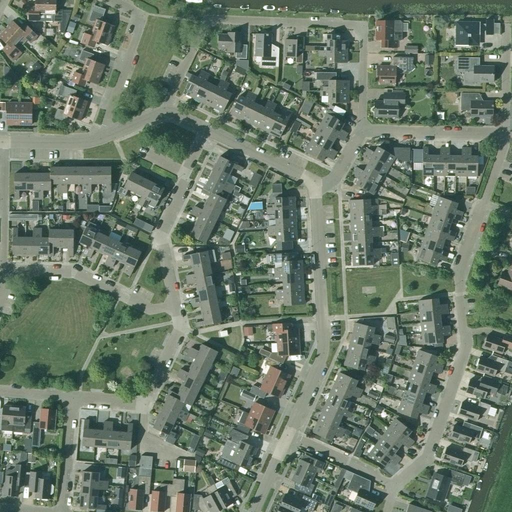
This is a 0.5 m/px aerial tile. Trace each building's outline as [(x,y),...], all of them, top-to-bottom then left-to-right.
[(29,21),(45,22),(45,0),(35,0),(35,9),(29,9),(29,21)] [(45,0),(45,22),(62,22),(62,10),(56,10),(56,0),(45,0)] [(93,30),(111,36),(114,26),(101,22),(105,10),(94,6),(92,12),(88,21),(95,24),(93,30)] [(493,36),(493,21),(486,20),(486,25),(480,25),(480,23),(456,22),(455,47),(468,47),(468,44),(477,45),(477,35),(480,35),(480,30),(485,31),(485,35),(493,36)] [(375,40),(382,40),(382,48),(397,49),(397,41),(402,41),(402,33),(402,23),(400,21),(393,21),(377,21),(377,32),(376,32),(375,40)] [(13,22),(6,29),(20,42),(24,38),(31,44),(37,36),(27,27),(23,31),(13,22)] [(73,34),(76,24),(70,22),(67,32),(73,34)] [(20,42),(6,29),(0,35),(0,38),(9,47),(4,52),(14,61),(21,53),(15,47),(20,42)] [(107,46),(111,36),(93,30),(91,36),(84,34),(81,43),(92,47),(94,41),(107,46)] [(247,46),(241,45),(241,34),(228,33),(228,35),(219,35),(218,47),(227,47),(227,52),(236,53),(236,59),(246,59),(247,46)] [(278,53),(272,53),(271,53),(271,35),(256,34),(255,56),(261,57),(261,67),(278,67),(278,53)] [(302,64),(303,36),(296,36),(296,40),(285,40),(284,58),(295,58),(295,64),(302,64)] [(319,47),(319,52),(347,52),(347,41),(327,41),(327,47),(319,47)] [(83,69),(101,75),(105,65),(91,61),(94,55),(82,51),(79,60),(85,63),(83,69)] [(347,52),(319,52),(319,57),(327,57),(327,63),(347,63),(347,52)] [(433,56),(424,56),(424,65),(433,65),(433,56)] [(413,58),(407,58),(393,58),(392,67),(377,66),(377,76),(379,77),(379,85),(395,85),(396,74),(404,74),(406,72),(409,74),(415,68),(412,65),(413,58)] [(479,58),(465,58),(457,58),(456,72),(464,72),(464,85),(475,85),(475,82),(493,83),(493,67),(479,66),(479,58)] [(239,67),(247,71),(248,71),(248,61),(240,61),(239,67)] [(206,73),(212,75),(215,68),(210,66),(206,73)] [(247,71),(239,67),(237,66),(234,72),(244,76),(247,71)] [(4,82),(18,82),(8,67),(4,67),(4,82)] [(98,85),(101,75),(83,69),(81,75),(74,73),(71,82),(82,86),(84,80),(98,85)] [(193,98),(205,73),(201,71),(197,78),(192,75),(183,93),(193,98)] [(220,79),(224,81),(228,73),(224,71),(220,79)] [(210,75),(205,73),(193,98),(203,103),(211,85),(206,82),(210,75)] [(348,92),(348,81),(336,81),(336,73),(316,73),(316,81),(328,81),(328,87),(320,87),(320,92),(348,92)] [(41,83),(47,85),(49,79),(44,77),(41,83)] [(40,83),(34,79),(30,85),(36,89),(40,83)] [(217,88),(211,85),(203,103),(212,108),(225,83),(220,80),(217,88)] [(229,85),(225,83),(212,108),(223,113),(231,95),(225,92),(229,85)] [(68,99),(66,105),(84,111),(87,102),(74,97),(76,91),(65,87),(62,97),(68,99)] [(392,94),(389,94),(383,94),(383,102),(375,102),(374,117),(397,118),(398,108),(404,108),(405,94),(403,94),(403,91),(392,91),(392,94)] [(230,114),(240,119),(252,94),(248,92),(245,99),(239,96),(230,114)] [(348,92),(320,92),(320,97),(328,97),(328,103),(348,103),(348,92)] [(493,107),(493,105),(493,102),(475,102),(475,94),(461,93),(460,111),(470,111),(470,117),(492,117),(493,107)] [(240,119),(250,124),(259,106),(253,103),(257,96),(252,94),(240,119)] [(311,102),(305,99),(303,105),(308,107),(311,102)] [(52,103),(44,101),(42,107),(50,109),(52,103)] [(260,129),(272,103),(268,101),(264,108),(259,106),(250,124),(260,129)] [(7,125),(19,125),(19,104),(7,103),(7,125)] [(260,129),(269,133),(278,115),(273,113),(276,105),(272,103),(260,129)] [(19,104),(19,125),(31,125),(32,104),(19,104)] [(84,111),(66,105),(64,111),(57,109),(54,118),(65,123),(67,117),(80,121),(84,111)] [(340,110),(333,106),(330,111),(338,115),(340,110)] [(278,115),(269,133),(280,138),(292,113),(287,111),(284,118),(278,115)] [(321,124),(345,137),(347,133),(340,129),(344,124),(326,114),(321,124)] [(311,127),(297,119),(295,122),(300,124),(309,130),(311,127)] [(343,142),(345,137),(321,124),(315,133),(333,143),(336,138),(343,142)] [(330,148),(333,143),(315,133),(310,142),(334,156),(337,152),(330,148)] [(332,160),(334,156),(310,142),(305,152),(322,162),(325,156),(332,160)] [(367,149),(365,153),(389,167),(395,157),(378,147),(374,153),(367,149)] [(433,176),(434,156),(428,156),(428,148),(423,148),(422,176),(433,176)] [(440,156),(434,156),(433,176),(444,176),(445,148),(440,148),(440,156)] [(449,148),(445,148),(444,176),(455,176),(455,156),(449,156),(449,148)] [(461,156),(455,156),(455,176),(466,176),(466,149),(461,148),(461,156)] [(403,157),(411,157),(412,150),(404,149),(403,157)] [(471,149),(466,149),(466,176),(477,177),(477,157),(471,157),(471,149)] [(389,167),(365,153),(363,157),(370,161),(367,166),(384,176),(389,167)] [(220,157),(214,168),(229,175),(233,168),(241,172),(243,168),(235,164),(220,157)] [(357,168),(354,172),(379,186),(384,176),(367,166),(364,172),(357,168)] [(98,168),(99,184),(106,184),(106,193),(111,193),(111,184),(111,167),(98,168)] [(51,190),(51,184),(51,168),(50,168),(50,174),(39,174),(39,200),(43,200),(43,190),(51,190)] [(58,193),(63,193),(63,168),(51,168),(51,184),(58,184),(58,193)] [(67,184),(75,184),(74,168),(63,168),(63,193),(67,193),(67,184)] [(82,193),(87,193),(86,168),(74,168),(75,184),(82,184),(82,193)] [(91,184),(99,184),(98,168),(86,168),(87,193),(91,193),(91,184)] [(229,175),(214,168),(209,178),(232,190),(234,186),(226,182),(229,175)] [(379,186),(354,172),(352,176),(359,180),(356,185),(373,195),(379,186)] [(128,190),(135,193),(142,178),(131,173),(124,187),(124,188),(120,196),(124,198),(128,190)] [(19,191),(27,191),(27,174),(14,174),(14,191),(15,191),(15,200),(19,200),(19,191)] [(34,200),(39,200),(39,174),(27,174),(27,191),(34,191),(34,200)] [(138,205),(142,206),(153,183),(142,178),(135,193),(142,196),(138,205)] [(209,178),(204,189),(219,197),(219,196),(222,190),(230,194),(232,190),(209,178)] [(260,181),(254,178),(251,183),(247,180),(246,183),(256,188),(260,181)] [(154,209),(164,189),(153,183),(142,206),(146,208),(147,205),(154,209)] [(209,197),(206,204),(221,211),(226,200),(219,196),(219,197),(204,189),(203,189),(201,193),(209,197)] [(267,205),(267,210),(295,208),(294,197),(282,198),(282,193),(272,193),(269,197),(269,205),(267,205)] [(435,208),(461,217),(463,212),(455,210),(457,204),(438,197),(435,208)] [(349,201),(350,212),(378,210),(378,206),(370,206),(369,200),(349,201)] [(194,206),(192,210),(216,222),(221,211),(206,204),(203,211),(194,206)] [(275,214),(275,220),(295,219),(295,208),(267,210),(267,215),(275,214)] [(431,218),(450,224),(452,219),(459,221),(461,217),(435,208),(431,218)] [(199,218),(195,225),(210,232),(216,222),(192,210),(191,214),(199,218)] [(350,212),(351,223),(371,222),(370,216),(378,215),(378,210),(350,212)] [(428,228),(454,237),(455,233),(448,230),(450,224),(431,218),(428,228)] [(145,224),(136,219),(133,225),(143,229),(145,224)] [(268,227),(268,231),(296,230),(295,219),(275,220),(276,226),(268,227)] [(351,233),(379,232),(379,227),(371,228),(371,222),(351,223),(351,233)] [(210,232),(195,225),(192,232),(184,228),(182,232),(190,236),(205,243),(210,232)] [(86,256),(97,232),(86,227),(79,242),(86,246),(82,254),(86,256)] [(452,242),(454,237),(428,228),(424,238),(443,245),(445,239),(452,242)] [(25,255),(25,238),(17,238),(18,229),(13,229),(13,238),(13,254),(25,255)] [(37,255),(37,229),(33,229),(33,238),(25,238),(25,255),(37,255)] [(49,255),(49,238),(41,238),(42,229),(37,229),(37,255),(49,255)] [(61,247),(61,230),(49,230),(49,238),(49,255),(48,256),(53,256),(53,247),(61,247)] [(73,230),(61,230),(61,247),(69,247),(68,256),(73,256),(73,247),(73,230)] [(296,230),(268,231),(268,236),(276,236),(277,242),(297,241),(296,230)] [(101,253),(108,238),(97,232),(86,256),(90,258),(94,249),(101,253)] [(351,233),(352,244),(372,243),(371,237),(379,237),(379,232),(351,233)] [(108,266),(119,243),(108,238),(101,253),(108,256),(104,264),(108,266)] [(441,250),(443,245),(424,238),(420,248),(447,258),(448,253),(441,250)] [(123,263),(130,248),(119,243),(108,266),(112,268),(116,260),(123,263)] [(372,243),(352,244),(352,255),(380,254),(380,249),(372,249),(372,243)] [(409,245),(403,244),(401,252),(407,254),(409,245)] [(141,253),(130,248),(123,263),(130,266),(126,274),(130,276),(134,268),(141,253)] [(445,262),(447,258),(420,248),(417,259),(435,265),(438,260),(445,262)] [(192,259),(193,267),(209,263),(207,251),(191,255),(182,257),(182,261),(192,259)] [(297,253),(270,255),(270,263),(274,263),(275,269),(274,269),(274,273),(302,272),(302,261),(297,261),(297,253)] [(380,254),(352,255),(353,266),(373,265),(373,259),(381,258),(380,254)] [(209,263),(193,267),(195,274),(186,276),(186,280),(212,275),(209,263)] [(511,263),(511,264),(507,274),(502,272),(497,285),(511,290),(511,263)] [(302,272),(274,273),(275,278),(283,278),(283,284),(303,283),(302,272)] [(212,275),(186,280),(187,285),(196,283),(198,290),(214,287),(212,275)] [(275,290),(275,295),(303,294),(303,283),(283,284),(283,290),(275,290)] [(214,287),(198,290),(199,298),(190,300),(191,304),(216,299),(214,287)] [(303,294),(275,295),(276,300),(284,299),(284,306),(304,305),(303,294)] [(216,299),(191,304),(192,308),(201,306),(202,314),(219,311),(216,299)] [(418,301),(419,312),(447,309),(446,304),(438,305),(438,299),(418,301)] [(447,309),(419,312),(420,323),(440,321),(440,315),(447,314),(447,309)] [(219,311),(202,314),(204,321),(195,323),(196,327),(205,326),(221,323),(219,311)] [(420,323),(422,334),(449,331),(449,326),(441,327),(440,321),(420,323)] [(355,323),(352,334),(379,341),(380,336),(373,334),(374,328),(355,323)] [(277,343),(298,342),(298,330),(283,331),(282,324),(267,325),(268,332),(277,332),(277,343)] [(243,336),(252,336),(252,328),(243,328),(243,336)] [(449,331),(422,334),(423,345),(443,343),(442,336),(450,335),(449,331)] [(352,334),(350,344),(369,349),(370,343),(378,345),(379,341),(352,334)] [(511,337),(504,334),(502,340),(487,335),(483,347),(502,354),(504,347),(511,349),(511,337)] [(385,335),(383,341),(393,344),(395,338),(385,335)] [(299,354),(298,342),(277,343),(278,353),(271,353),(269,358),(279,363),(282,364),(286,355),(299,354)] [(350,344),(347,355),(374,362),(375,357),(367,355),(369,349),(350,344)] [(191,348),(189,352),(212,363),(217,352),(202,345),(199,352),(191,348)] [(415,361),(441,370),(443,365),(435,363),(437,357),(419,350),(415,361)] [(212,363),(189,352),(187,355),(195,359),(192,366),(207,374),(212,363)] [(374,362),(347,355),(344,366),(364,371),(365,364),(373,366),(374,362)] [(479,358),(475,370),(494,377),(496,370),(504,372),(511,375),(511,374),(511,362),(508,361),(497,357),(491,355),(489,361),(486,360),(479,358)] [(270,367),(265,378),(285,387),(290,375),(276,369),(279,363),(267,358),(264,364),(270,367)] [(411,371),(430,378),(432,372),(440,375),(441,370),(415,361),(411,371)] [(207,374),(192,366),(188,373),(180,369),(178,373),(201,384),(207,374)] [(428,383),(430,378),(411,371),(408,381),(434,390),(436,386),(428,383)] [(201,384),(178,373),(176,377),(185,381),(181,388),(196,395),(201,384)] [(335,383),(360,394),(362,390),(355,387),(357,381),(339,373),(335,383)] [(250,393),(256,395),(263,398),(266,392),(280,398),(285,387),(265,378),(260,389),(253,386),(250,393)] [(494,394),(498,383),(487,379),(485,385),(470,380),(465,392),(484,399),(487,392),(494,394)] [(404,392),(423,398),(425,392),(433,395),(434,390),(408,381),(404,392)] [(360,395),(360,394),(335,383),(330,393),(348,401),(351,395),(362,401),(364,396),(360,395)] [(508,387),(500,384),(498,392),(506,394),(508,387)] [(196,395),(181,388),(178,395),(170,391),(168,395),(169,396),(169,395),(184,403),(191,406),(196,395)] [(253,402),(256,395),(250,393),(243,390),(240,396),(253,402)] [(378,395),(369,391),(367,396),(376,400),(378,395)] [(421,404),(423,398),(404,392),(401,402),(427,411),(429,406),(421,404)] [(346,406),(348,401),(330,393),(326,403),(351,414),(353,410),(346,406)] [(169,395),(169,396),(164,406),(187,417),(187,418),(194,421),(196,417),(189,414),(180,410),(184,403),(169,395)] [(426,415),(427,411),(401,402),(397,412),(416,419),(418,413),(426,415)] [(486,417),(490,406),(479,402),(477,408),(462,402),(458,415),(476,421),(479,414),(486,417)] [(249,414),(269,422),(274,411),(254,403),(249,414)] [(322,413),(340,421),(342,415),(350,418),(351,414),(326,403),(322,413)] [(1,431),(12,432),(14,407),(3,406),(2,412),(0,411),(0,430),(1,430),(1,431)] [(164,406),(158,417),(173,424),(177,417),(185,421),(187,418),(187,417),(164,406)] [(382,408),(378,406),(374,411),(379,414),(382,408)] [(14,407),(12,432),(23,433),(23,434),(30,434),(30,429),(32,414),(25,414),(26,408),(14,407)] [(54,430),(56,410),(41,409),(40,423),(33,423),(32,440),(40,441),(41,429),(54,430)] [(264,434),(269,422),(249,414),(243,412),(242,415),(236,429),(248,434),(250,428),(264,434)] [(337,426),(340,421),(322,413),(317,423),(343,434),(345,429),(337,426)] [(170,431),(173,424),(158,417),(153,428),(168,435),(176,439),(178,435),(170,431)] [(395,419),(389,428),(411,445),(414,441),(407,436),(411,431),(395,419)] [(94,447),(96,430),(88,430),(89,420),(84,420),(84,429),(83,429),(82,446),(94,447)] [(106,448),(108,422),(104,422),(103,431),(96,430),(94,447),(106,448)] [(118,449),(119,432),(112,432),(113,422),(108,422),(106,448),(118,449)] [(483,428),(471,424),(464,422),(462,428),(454,425),(450,437),(469,444),(471,437),(479,440),(483,428)] [(343,434),(317,423),(313,433),(331,441),(333,435),(341,438),(343,434)] [(127,433),(119,432),(118,449),(130,450),(132,433),(132,424),(128,424),(127,433)] [(365,432),(370,436),(374,431),(369,427),(365,432)] [(411,445),(389,428),(382,437),(398,449),(402,444),(408,449),(411,445)] [(224,447),(236,452),(236,451),(253,459),(258,448),(245,443),(248,436),(232,429),(229,436),(232,438),(230,442),(227,440),(224,447)] [(214,433),(206,430),(203,436),(211,439),(214,433)] [(359,442),(356,449),(360,450),(363,444),(367,439),(363,437),(360,442),(359,442)] [(376,445),(398,462),(401,458),(394,453),(398,449),(382,437),(376,445)] [(354,444),(347,442),(345,448),(351,450),(354,444)] [(395,466),(398,462),(376,445),(369,454),(385,466),(388,461),(395,466)] [(248,469),(253,459),(236,451),(236,452),(224,447),(221,453),(223,454),(221,457),(220,456),(218,463),(233,470),(236,463),(248,469)] [(475,451),(463,447),(461,453),(446,448),(442,460),(461,467),(463,460),(471,462),(471,461),(476,462),(478,455),(474,453),(475,451)] [(205,452),(197,449),(195,455),(202,458),(205,452)] [(36,455),(28,454),(27,463),(35,464),(36,455)] [(149,495),(152,457),(140,456),(137,490),(130,489),(129,509),(142,510),(143,494),(149,495)] [(301,460),(296,470),(313,478),(315,472),(319,474),(324,463),(309,456),(306,462),(301,460)] [(195,461),(184,460),(183,472),(194,472),(195,469),(195,461)] [(6,476),(0,476),(0,481),(5,482),(4,495),(17,496),(18,485),(24,486),(26,466),(19,465),(16,465),(15,471),(6,471),(6,476)] [(210,486),(222,509),(233,503),(231,499),(237,495),(229,482),(223,485),(224,487),(218,491),(214,484),(216,484),(212,476),(210,477),(204,466),(201,468),(210,486)] [(313,478),(296,470),(291,481),(297,483),(294,489),(309,496),(314,486),(310,484),(313,478)] [(461,488),(466,475),(449,470),(446,477),(435,473),(427,497),(442,502),(449,484),(461,488)] [(52,485),(50,485),(50,480),(41,479),(42,473),(30,472),(29,491),(36,492),(35,498),(48,499),(49,495),(51,495),(53,494),(54,487),(52,485)] [(83,472),(82,484),(107,486),(108,482),(99,481),(99,473),(83,472)] [(334,487),(338,489),(342,480),(337,478),(334,487)] [(172,485),(171,497),(177,497),(175,511),(188,511),(190,495),(183,494),(184,480),(173,479),(172,485)] [(365,492),(368,486),(351,479),(347,489),(357,494),(354,502),(372,510),(378,497),(365,492)] [(82,484),(81,496),(97,497),(98,489),(107,490),(107,486),(82,484)] [(171,497),(172,485),(160,484),(159,492),(152,491),(151,511),(161,511),(163,511),(165,496),(171,497)] [(209,511),(216,511),(222,509),(210,486),(206,489),(209,495),(203,499),(201,495),(193,495),(192,510),(201,511),(205,511),(209,510),(209,511)] [(114,499),(122,499),(123,489),(115,488),(114,499)] [(280,506),(292,511),(298,511),(301,507),(312,511),(317,502),(303,495),(301,501),(285,494),(280,506)] [(97,497),(81,496),(80,508),(96,509),(105,510),(106,506),(97,505),(97,497)] [(113,509),(121,509),(122,499),(114,499),(113,509)]
